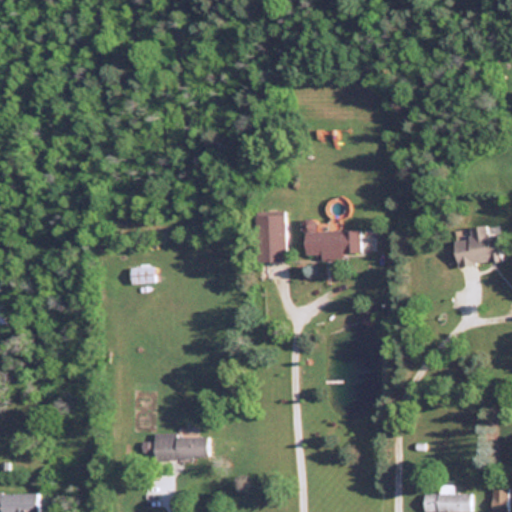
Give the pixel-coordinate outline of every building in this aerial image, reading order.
[(286,261),(286,215),(255,215),(255,261),(286,261)] [(454,239),(457,265),(501,260),(498,233),(488,234),(486,224),(469,226),(470,237),(454,239)] [(360,229),(304,231),(305,254),(321,253),(321,257),(361,256),(360,229)] [(130,283),(154,283),(154,266),(130,266),(130,283)] [(209,457),(209,434),(154,434),(154,457),(209,457)] [(491,510),(508,510),(508,487),(491,487),(491,510)] [(0,511),(39,511),(39,492),(0,492),(0,511)] [(472,511),(472,492),(424,492),(424,511),(472,511)]
